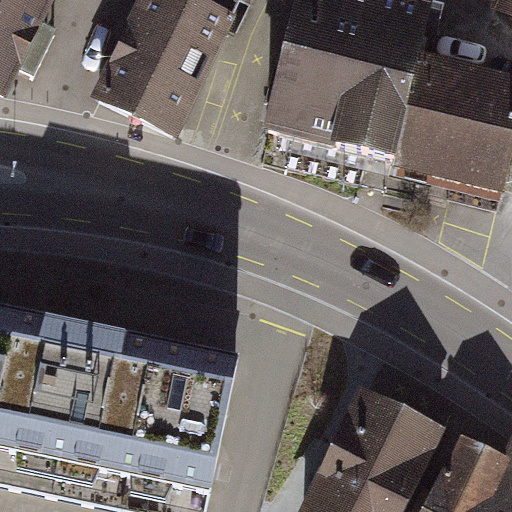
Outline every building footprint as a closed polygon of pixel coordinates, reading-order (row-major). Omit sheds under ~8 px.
[(0,0),(0,101),(9,105),(61,0),(0,0)] [(175,146),(247,0),(145,0),(93,106),(175,146)] [(281,0),(247,149),(486,204),(505,121),(504,85),(407,62),(417,18),(336,0),(281,0)] [(511,22),(511,0),(499,0),(493,14),(511,22)] [(0,492),(103,511),(217,511),(248,364),(0,313),(0,492)] [(413,511),(449,436),(365,397),(309,511),(413,511)] [(511,511),(511,452),(506,465),(465,445),(432,511),(511,511)]
